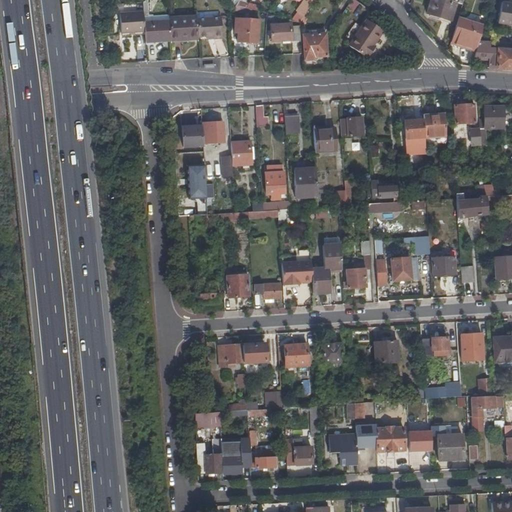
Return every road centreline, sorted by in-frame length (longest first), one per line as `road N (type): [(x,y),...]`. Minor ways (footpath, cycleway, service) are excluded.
road 1 (motorway): [(10,0),(68,511)]
road 2 (motorway): [(108,511),(54,0)]
road 3 (residential): [(165,325),(511,303)]
road 4 (residential): [(179,491),(511,478)]
road 5 (residential): [(139,95),(165,325)]
road 6 (tertiary): [(239,86),(439,79)]
road 7 (residential): [(165,325),(179,491)]
road 8 (tertiary): [(0,109),(139,95)]
road 9 (tertiary): [(136,75),(0,83)]
